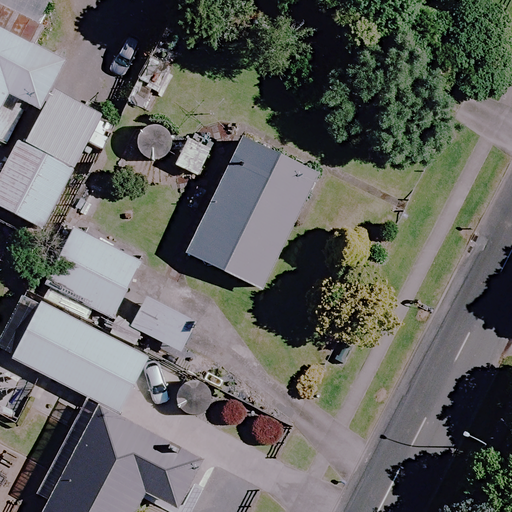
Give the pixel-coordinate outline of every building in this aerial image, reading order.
[(0,0),(0,113),(9,96),(42,112),(25,146),(16,142),(0,175),(0,210),(45,233),(101,120),(51,95),(67,62),(33,45),(54,3),(48,0),(0,0)] [(213,143),(188,136),(177,175),(202,182),(213,143)] [(320,177),(244,139),(185,257),(261,295),(320,177)] [(49,287),(118,320),(112,332),(138,344),(144,332),(186,352),(202,318),(131,284),(143,259),(77,228),(49,287)] [(0,353),(87,398),(102,407),(120,416),(149,361),(25,297),(0,344),(0,353)] [(102,407),(87,398),(36,496),(52,504),(47,511),(137,511),(146,496),(177,511),(204,459),(120,416),(102,407)]
